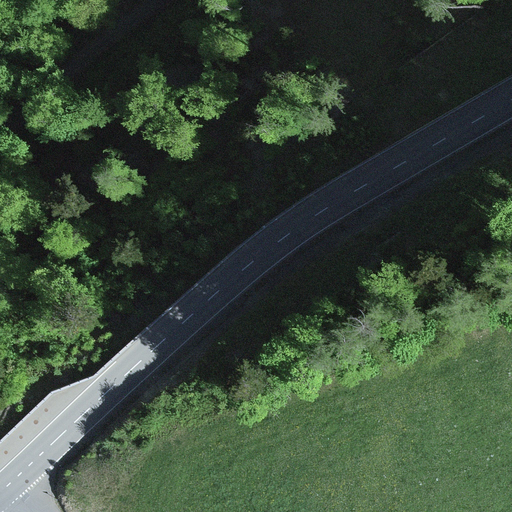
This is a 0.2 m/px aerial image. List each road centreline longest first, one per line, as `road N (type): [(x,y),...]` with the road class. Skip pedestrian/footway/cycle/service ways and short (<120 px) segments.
road 1 (tertiary): [(0,494),(289,232),(511,98)]
road 2 (track): [(158,0),(0,133)]
